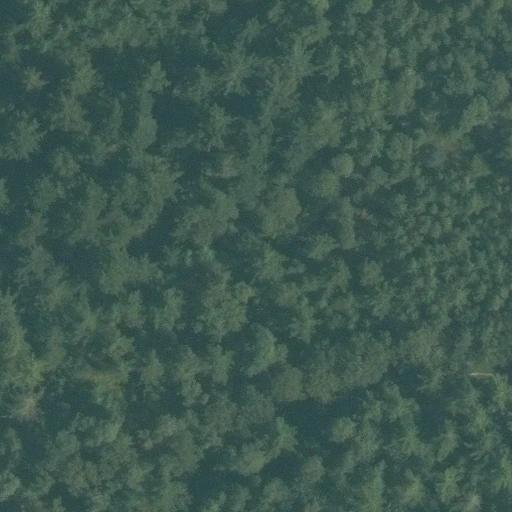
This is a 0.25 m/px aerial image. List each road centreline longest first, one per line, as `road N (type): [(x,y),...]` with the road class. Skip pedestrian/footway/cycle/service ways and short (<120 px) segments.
road 1 (track): [(0,509),(115,485),(347,390),(384,371),(385,350),(398,340),(511,334)]
road 2 (track): [(376,0),(385,350)]
